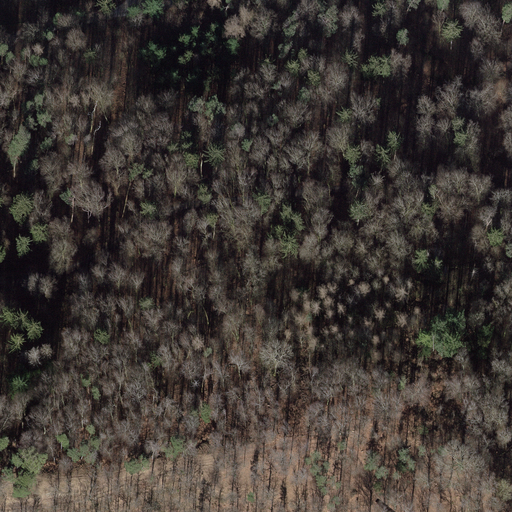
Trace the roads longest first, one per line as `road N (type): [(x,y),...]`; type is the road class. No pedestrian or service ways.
road 1 (track): [(0,283),(98,256),(160,213),(215,197),(462,181),(498,188),(511,200)]
road 2 (unclassified): [(190,0),(0,40)]
